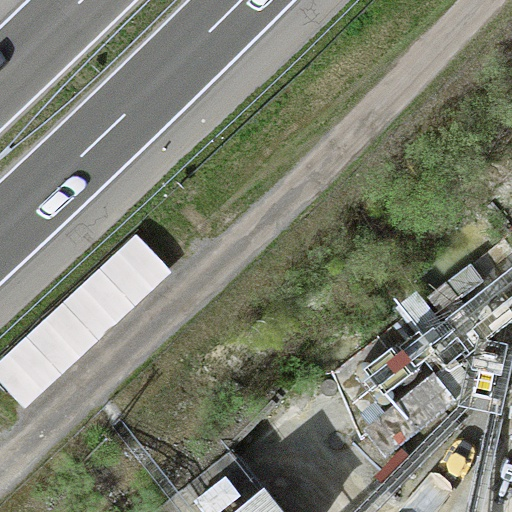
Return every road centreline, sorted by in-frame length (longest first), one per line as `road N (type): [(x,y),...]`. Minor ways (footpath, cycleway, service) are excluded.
road 1 (track): [(0,467),(483,0)]
road 2 (motorway): [(0,231),(240,0)]
